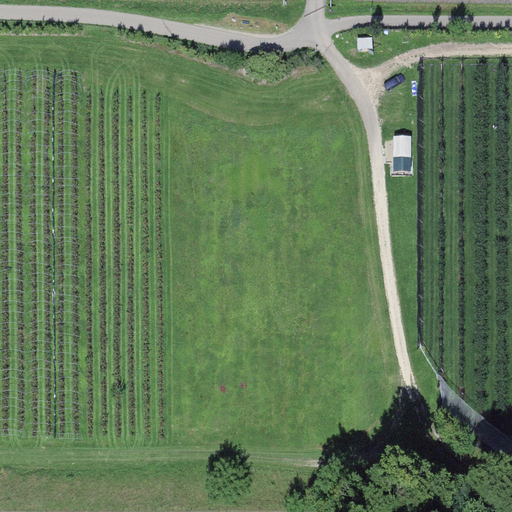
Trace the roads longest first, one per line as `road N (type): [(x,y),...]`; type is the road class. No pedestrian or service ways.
road 1 (track): [(0,13),(86,15),(290,45),(350,24),(511,23)]
road 2 (track): [(472,470),(425,410),(402,354),(385,265),(377,136),(366,103),(323,46),(317,0)]
road 3 (track): [(425,410),(401,419),(379,454),(332,465),(0,464)]
